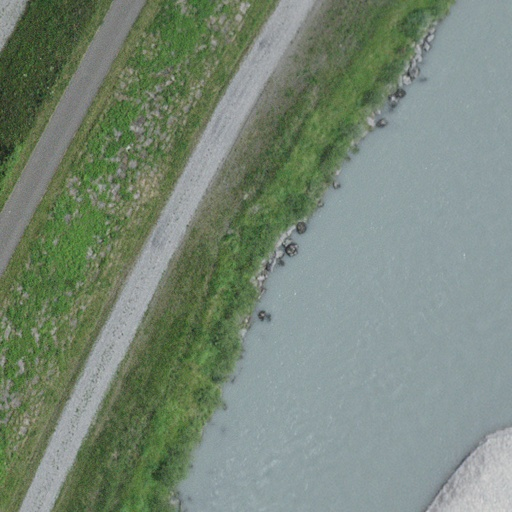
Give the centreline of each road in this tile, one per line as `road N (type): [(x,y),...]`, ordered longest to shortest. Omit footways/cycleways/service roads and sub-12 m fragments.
road 1 (track): [(45,511),(138,316),(309,0)]
road 2 (track): [(137,0),(0,254)]
